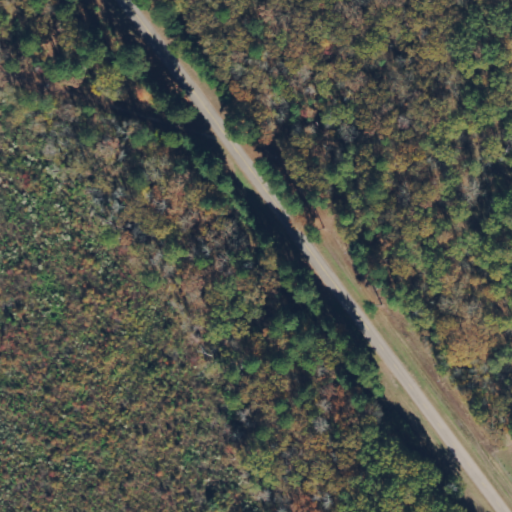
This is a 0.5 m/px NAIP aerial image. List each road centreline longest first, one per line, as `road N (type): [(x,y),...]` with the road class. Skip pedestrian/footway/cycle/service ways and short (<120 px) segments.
road 1 (tertiary): [(123,0),(501,511)]
road 2 (residential): [(232,0),(511,149)]
